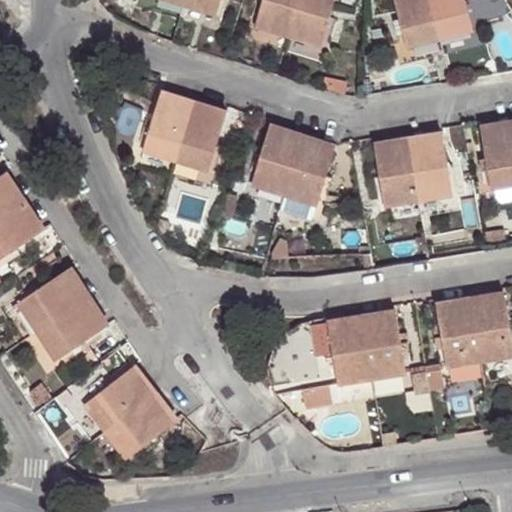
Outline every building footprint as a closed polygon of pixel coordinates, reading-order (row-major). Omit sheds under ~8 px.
[(236,14),(236,0),(167,0),(167,13),(236,14)] [(318,43),(330,0),(260,0),(254,24),(318,43)] [(472,31),(465,0),(397,0),(407,45),(472,31)] [(197,168),(214,108),(152,88),(133,147),(197,168)] [(307,201),(326,139),(261,118),(242,181),(307,201)] [(511,185),(511,119),(478,124),(486,189),(511,185)] [(447,190),(439,130),(371,138),(379,200),(447,190)] [(0,229),(31,208),(0,161),(0,229)] [(44,336),(95,304),(61,250),(9,284),(44,336)] [(511,348),(511,319),(507,285),(440,295),(450,359),(511,348)] [(409,366),(400,305),(333,316),(342,376),(409,366)] [(109,435),(161,401),(124,345),(73,379),(109,435)] [(439,368),(409,376),(415,398),(445,391),(439,368)] [(480,382),(480,371),(448,373),(449,383),(480,382)] [(324,385),(300,388),(302,407),(326,404),(324,385)]
